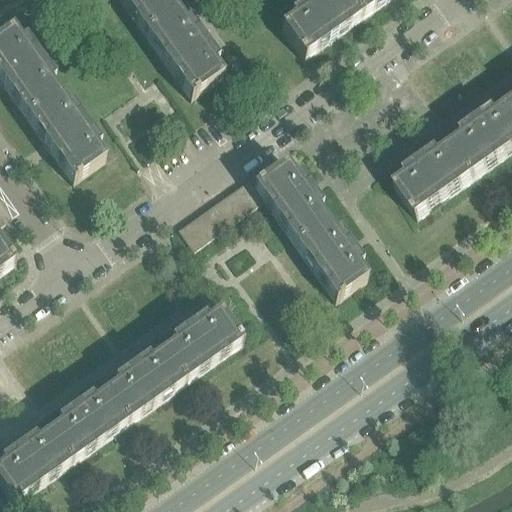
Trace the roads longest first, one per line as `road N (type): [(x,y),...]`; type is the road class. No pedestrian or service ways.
road 1 (residential): [(78,279),(471,0)]
road 2 (secondary): [(511,269),(171,511)]
road 3 (secondary): [(232,511),(511,314)]
road 4 (residential): [(78,279),(0,168)]
